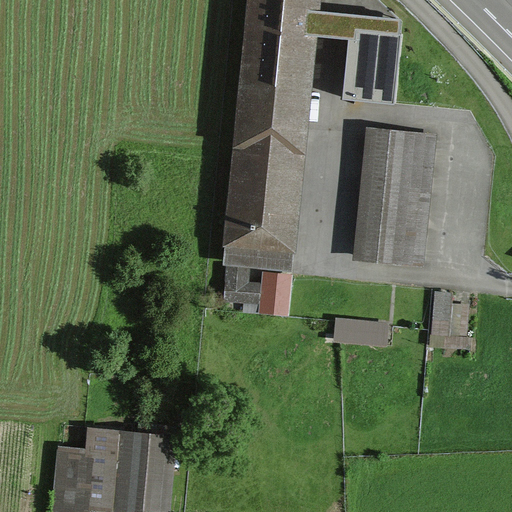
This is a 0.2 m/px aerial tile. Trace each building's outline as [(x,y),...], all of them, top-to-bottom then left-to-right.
[(316,0),(248,0),(225,256),(292,262),(316,0)] [(435,139),(368,133),(356,263),(423,270),(435,139)] [(250,275),(232,274),(229,308),(260,311),(262,288),(249,286),(250,275)] [(453,296),(438,295),(435,333),(468,336),(471,307),(453,305),(453,296)] [(389,320),(336,315),(334,339),(386,344),(389,320)] [(89,458),(59,455),(54,511),(87,511),(88,509),(131,511),(170,511),(177,440),(91,434),(89,458)]
